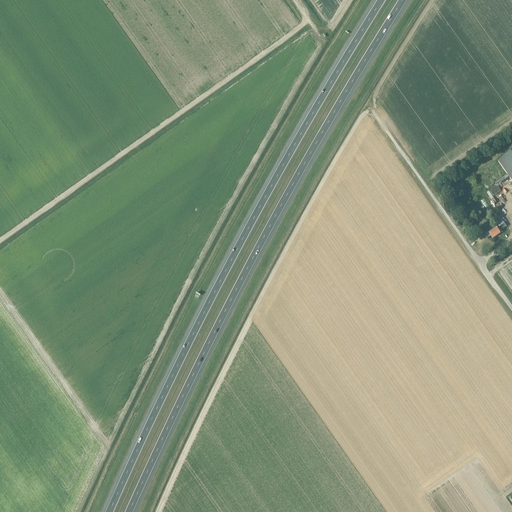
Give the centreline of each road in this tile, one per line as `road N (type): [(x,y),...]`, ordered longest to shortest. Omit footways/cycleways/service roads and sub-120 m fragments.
road 1 (motorway): [(128,511),(242,276),(403,0)]
road 2 (motorway): [(380,0),(226,267),(109,511)]
road 3 (track): [(308,20),(0,240)]
road 4 (unclassified): [(511,308),(373,112)]
